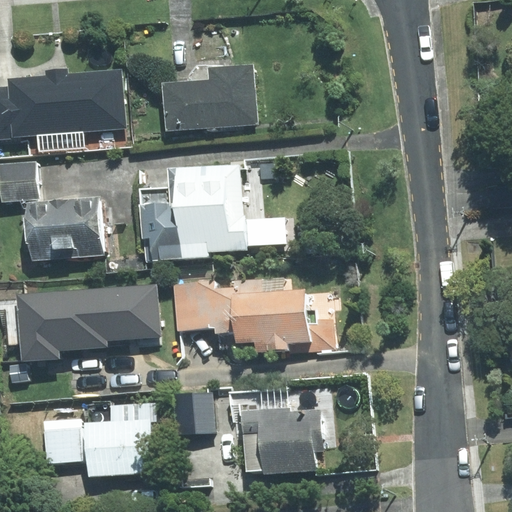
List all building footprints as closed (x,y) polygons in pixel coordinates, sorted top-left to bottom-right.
[(264,65),(221,67),(221,82),(177,85),(179,130),(267,126),(264,65)] [(13,85),(0,85),(0,137),(132,130),(128,66),(37,71),(37,78),(12,80),(13,85)] [(7,202),(35,202),(35,257),(113,256),(113,201),(46,202),(46,162),(6,163),(7,202)] [(157,187),(158,203),(151,203),(152,262),(163,262),(218,261),(218,251),(252,250),(257,250),(257,221),(251,221),(250,166),(181,168),(182,187),(157,187)] [(337,302),(318,303),(316,286),(292,288),(291,273),(181,282),(185,334),(226,331),(226,337),(250,335),(251,348),(314,343),(315,350),(341,348),(337,302)] [(121,345),(119,321),(139,320),(137,297),(102,299),(102,288),(25,293),(29,359),(71,356),(71,348),(121,345)] [(185,402),(183,435),(220,436),(222,404),(185,402)] [(161,473),(159,424),(166,423),(165,403),(93,405),(95,423),(98,475),(161,473)] [(322,403),(322,410),(251,411),(252,472),(324,470),(323,445),(335,444),(334,403),(322,403)] [(89,415),(51,413),(48,460),(86,462),(89,415)]
